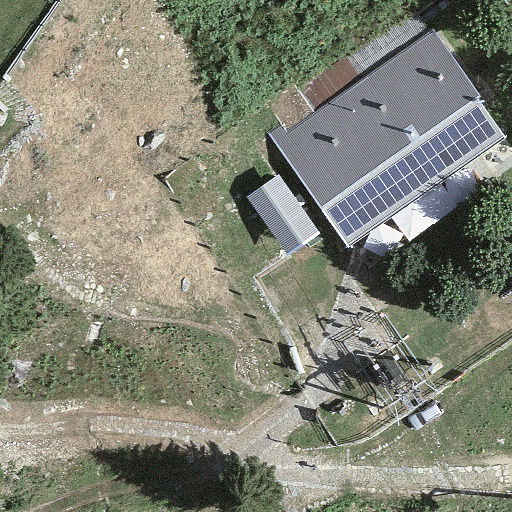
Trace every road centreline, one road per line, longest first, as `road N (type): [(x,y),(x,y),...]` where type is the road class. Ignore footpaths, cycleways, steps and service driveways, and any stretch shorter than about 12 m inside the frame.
road 1 (track): [(511,475),(330,480),(269,472),(237,450)]
road 2 (track): [(58,511),(102,493),(203,473),(237,450)]
